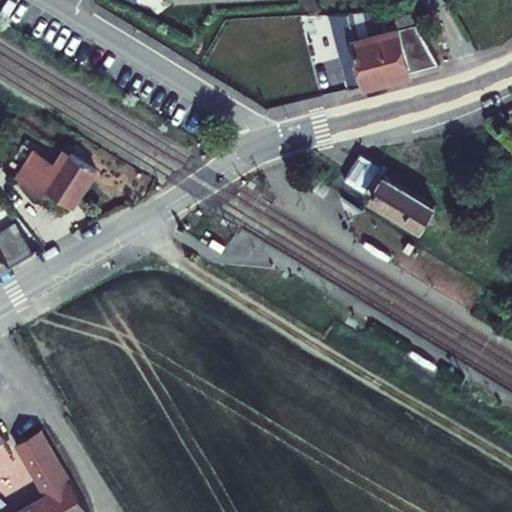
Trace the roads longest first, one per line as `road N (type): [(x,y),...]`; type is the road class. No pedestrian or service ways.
road 1 (track): [(511,462),(180,260),(135,223)]
road 2 (tertiary): [(379,112),(262,145),(135,223)]
road 3 (tertiary): [(0,303),(135,223)]
road 4 (tertiary): [(379,112),(511,67)]
